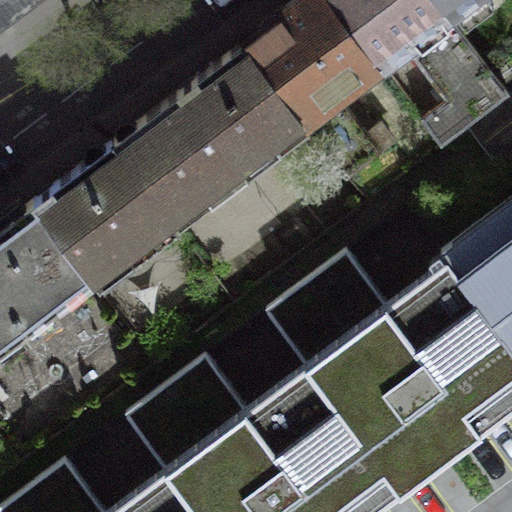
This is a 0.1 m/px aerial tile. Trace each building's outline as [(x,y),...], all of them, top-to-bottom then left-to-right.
[(0,0),(0,9),(4,16),(25,0),(0,0)] [(380,60),(333,0),(294,0),(243,38),(303,118),(346,174),(379,149),(337,93),(380,60)] [(507,90),(446,11),(437,0),(333,0),(380,60),(411,40),(450,96),(421,117),(441,142),(507,90)] [(437,0),(446,11),(460,0),(437,0)] [(303,118),(243,38),(112,137),(171,217),(204,190),(212,200),(281,147),(275,139),(303,118)] [(171,217),(112,137),(31,198),(91,278),(127,248),(134,258),(177,225),(171,217)] [(511,193),(442,245),(446,251),(511,338),(511,193)] [(0,347),(91,278),(31,198),(0,221),(0,347)] [(233,511),(364,511),(511,402),(511,338),(446,251),(385,295),(345,245),(266,303),(297,345),(237,391),(206,349),(145,393),(233,511)] [(233,511),(145,393),(125,409),(156,449),(96,494),(64,452),(0,501),(0,511),(233,511)]
